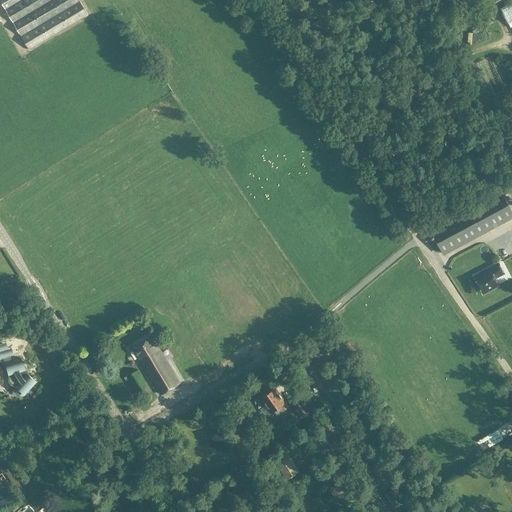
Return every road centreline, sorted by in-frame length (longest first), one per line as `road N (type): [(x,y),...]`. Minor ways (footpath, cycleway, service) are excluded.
road 1 (unclassified): [(254,0),(419,239)]
road 2 (unclassified): [(132,439),(0,231)]
road 3 (unclassified): [(132,439),(294,343),(335,309)]
road 4 (unknown): [(327,102),(494,45),(501,39),(497,5),(507,0)]
road 5 (unclassified): [(511,376),(419,239)]
